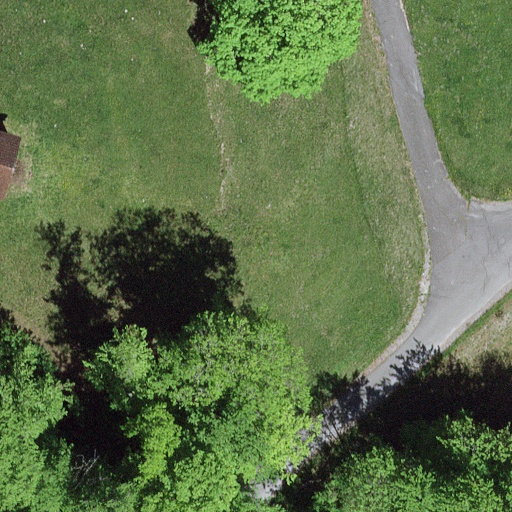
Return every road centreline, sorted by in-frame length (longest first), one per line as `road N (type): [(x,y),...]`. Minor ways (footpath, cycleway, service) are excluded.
road 1 (track): [(250,511),(305,440),(431,335),(471,288),(478,249)]
road 2 (residential): [(511,241),(478,249),(454,234),(423,169),(376,0)]
